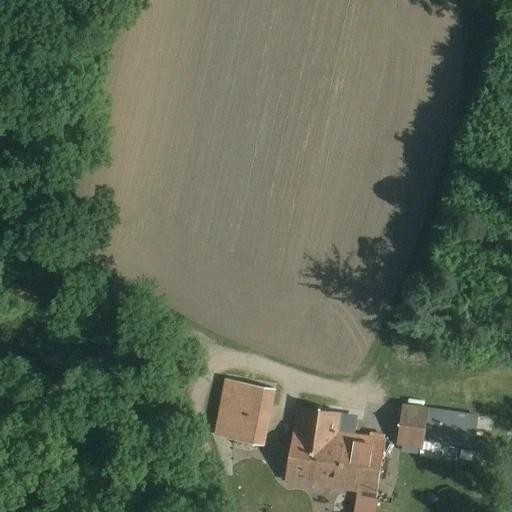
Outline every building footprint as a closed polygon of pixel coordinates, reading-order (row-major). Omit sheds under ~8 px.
[(275,392),(225,381),(215,438),(263,446),(275,392)] [(403,390),(402,399),(419,401),(420,392),(403,390)] [(423,451),(425,440),(429,410),(403,407),(397,446),(423,451)] [(341,416),(299,410),(296,432),(338,440),(339,435),(341,416)] [(480,418),(429,410),(425,440),(474,450),(480,418)] [(296,432),(286,482),(377,498),(386,444),(339,435),(338,440),(296,432)]
